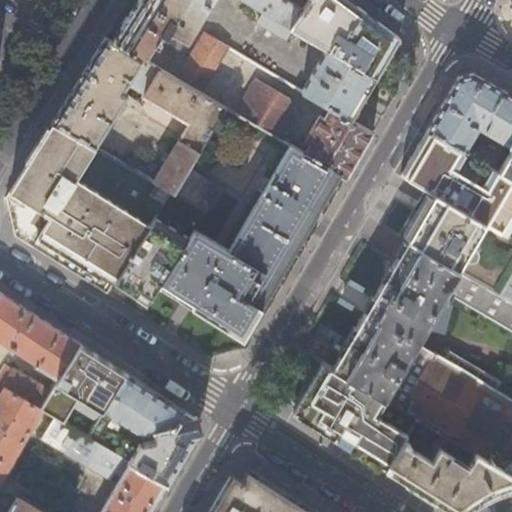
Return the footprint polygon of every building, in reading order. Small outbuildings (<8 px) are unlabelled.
[(136,0),(131,9),(111,40),(142,59),(154,41),(176,55),(210,0),(136,0)] [(242,0),(262,12),(288,27),(308,0),(242,0)] [(384,61),(397,38),(364,14),(345,0),(308,0),(288,27),(290,28),(325,49),(375,78),(384,61)] [(284,38),(290,28),(288,27),(262,12),(256,22),(284,38)] [(111,40),(104,36),(77,82),(53,123),(96,148),(128,93),(124,89),(142,59),(111,40)] [(225,48),(204,36),(177,79),(200,92),(225,48)] [(361,100),(375,78),(325,49),(302,91),(329,108),(350,120),(361,100)] [(143,96),(188,123),(155,177),(125,159),(122,164),(172,193),(187,168),(224,108),(200,92),(177,79),(161,70),(146,94),(137,89),(135,94),(140,97),(143,96)] [(511,97),(472,73),(457,78),(444,100),(427,130),(463,151),(478,128),(507,144),(511,135),(511,97)] [(295,117),(284,98),(255,81),(238,114),(282,140),(295,117)] [(350,120),(329,108),(324,117),(319,115),(306,139),(305,140),(309,144),(304,153),(339,174),(345,177),(357,157),(372,133),(350,120)] [(155,218),(172,193),(122,164),(96,148),(53,123),(20,175),(6,197),(14,235),(40,251),(70,270),(107,293),(113,282),(155,218)] [(511,179),(498,171),(493,168),(474,158),(463,151),(427,130),(413,153),(401,173),(511,238),(511,179)] [(511,135),(507,144),(511,148),(498,171),(511,179),(511,135)] [(499,145),(495,151),(492,152),(481,146),(474,158),(493,168),(504,148),(499,145)] [(264,195),(230,252),(195,231),(189,238),(162,282),(194,302),(193,307),(243,338),(271,290),(326,196),(339,174),(304,153),(291,147),(272,181),(270,182),(265,179),(259,191),(264,195)] [(206,213),(221,191),(187,168),(172,193),(206,213)] [(511,273),(511,239),(435,195),(423,215),(415,210),(400,235),(408,241),(500,294),(501,291),(511,273)] [(189,238),(155,218),(113,282),(130,293),(147,304),(151,299),(162,282),(189,238)] [(500,294),(408,241),(394,265),(380,290),(361,322),(343,353),(333,370),(399,412),(433,354),(511,401),(511,302),(505,297),(500,294)] [(38,408),(49,390),(8,366),(1,377),(0,376),(0,338),(37,362),(38,365),(57,377),(78,343),(29,311),(0,292),(0,387),(4,389),(38,408)] [(88,438),(127,374),(103,359),(78,343),(57,377),(49,390),(38,408),(41,412),(53,418),(88,438)] [(511,401),(433,354),(399,412),(414,422),(444,440),(511,482),(511,401)] [(403,440),(414,422),(399,412),(333,370),(327,367),(320,379),(315,376),(307,389),(293,411),(310,421),(342,441),(370,459),(385,469),(403,440)] [(157,429),(159,438),(148,441),(144,446),(139,444),(129,461),(167,483),(184,455),(197,432),(194,418),(157,394),(127,374),(88,438),(97,443),(116,414),(144,432),(157,429)] [(38,408),(4,389),(0,395),(0,483),(41,412),(38,408)] [(149,511),(167,483),(129,461),(97,443),(88,438),(53,418),(41,439),(111,479),(116,472),(121,475),(99,511),(43,511),(17,497),(7,511),(149,511)] [(434,452),(430,459),(409,447),(409,444),(403,440),(385,469),(440,503),(454,511),(474,511),(481,507),(498,497),(511,492),(511,482),(444,440),(442,444),(437,441),(431,450),(434,452)] [(310,511),(296,503),(255,477),(227,484),(210,511),(310,511)]
